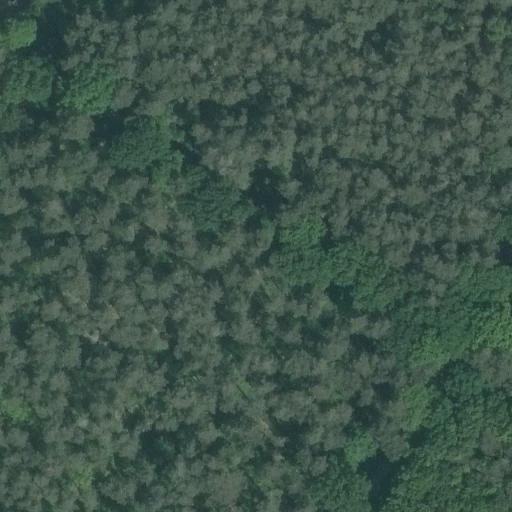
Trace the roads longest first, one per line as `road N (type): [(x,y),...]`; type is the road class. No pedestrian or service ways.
road 1 (track): [(0,49),(457,356)]
road 2 (track): [(457,356),(355,511)]
